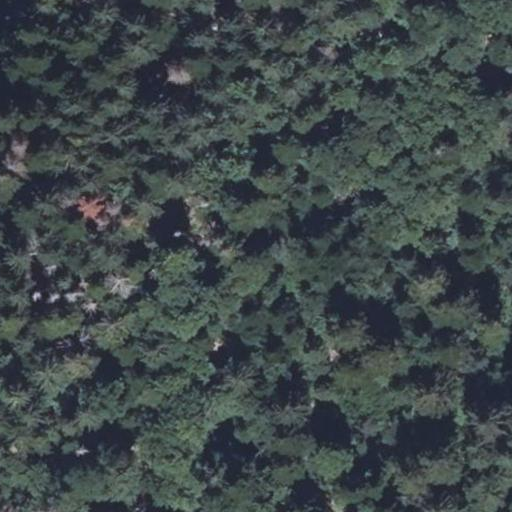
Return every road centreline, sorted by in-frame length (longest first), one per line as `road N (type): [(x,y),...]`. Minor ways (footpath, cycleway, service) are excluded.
road 1 (track): [(415,0),(242,190),(36,318)]
road 2 (track): [(0,354),(36,318),(89,230),(173,0)]
